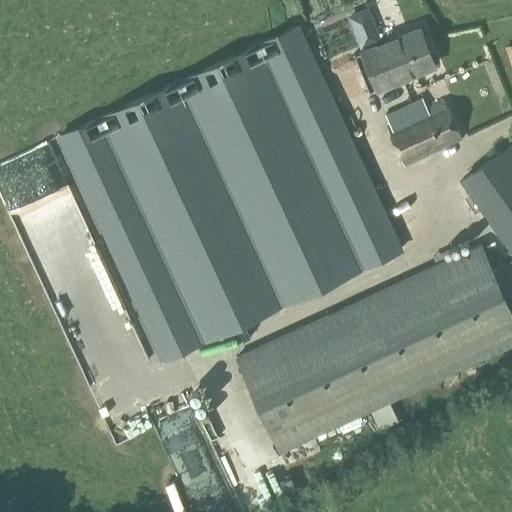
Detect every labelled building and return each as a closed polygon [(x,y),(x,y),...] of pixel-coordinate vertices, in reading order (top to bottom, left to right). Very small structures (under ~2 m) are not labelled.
[(254,47),(60,136),(88,199),(155,344),(162,359),(401,248),(299,26),(254,47)] [(420,28),(358,53),(373,90),(435,65),(420,28)] [(422,97),(385,114),(393,132),(430,115),(422,97)] [(393,132),(391,133),(405,164),(461,138),(447,107),(430,115),(393,132)] [(467,135),(492,125),(485,109),(460,119),(467,135)] [(511,144),(462,179),(511,249),(511,248),(511,144)] [(511,312),(480,244),(235,358),(277,461),(511,349),(511,312)] [(272,488),(269,476),(260,478),(257,465),(250,467),(256,492),(272,488)]
